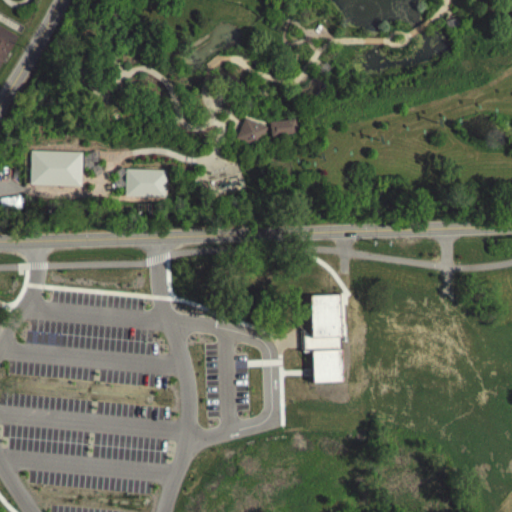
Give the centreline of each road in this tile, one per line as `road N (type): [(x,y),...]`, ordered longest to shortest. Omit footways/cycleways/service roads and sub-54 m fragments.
road 1 (residential): [(511,230),(0,246)]
road 2 (tertiary): [(0,105),(60,0)]
